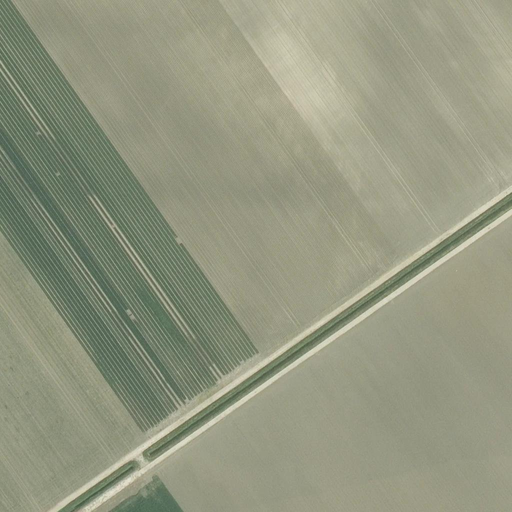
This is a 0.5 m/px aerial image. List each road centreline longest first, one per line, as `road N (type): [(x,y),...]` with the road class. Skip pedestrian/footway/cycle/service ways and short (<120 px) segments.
road 1 (track): [(52,511),(511,188)]
road 2 (track): [(511,212),(127,483)]
